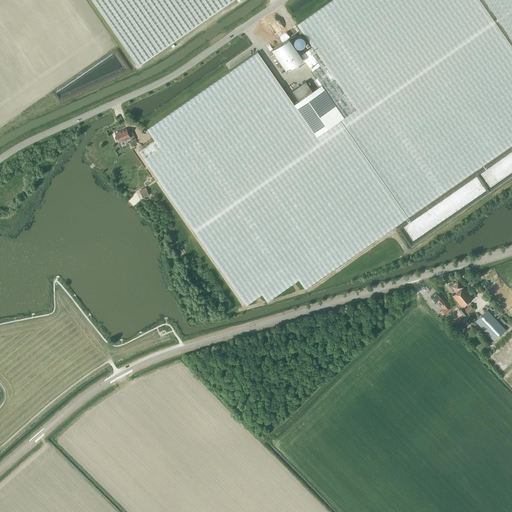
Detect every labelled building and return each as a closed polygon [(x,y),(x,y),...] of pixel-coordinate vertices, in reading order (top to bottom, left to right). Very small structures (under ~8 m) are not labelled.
[(92,0),(138,65),(232,0),(92,0)] [(305,288),(408,217),(511,143),(511,46),(496,23),(494,21),(479,0),(331,0),(297,24),(312,46),(301,55),(321,84),(312,91),(305,81),(292,90),(299,100),(294,104),(257,52),(147,129),(155,140),(139,151),(246,304),(262,294),(267,301),(298,279),(305,288)] [(511,0),(484,0),(498,19),(494,21),(496,23),(499,21),(511,39),(511,0)] [(294,43),(294,45),(296,46),(297,47),(299,48),(302,47),(303,46),(305,44),(305,42),(305,40),(304,38),(302,37),(300,36),(298,36),(296,37),(295,39),(294,41),(294,43)] [(288,39),(271,50),(286,71),(303,60),(288,39)] [(115,136),(115,137),(116,140),(117,140),(118,139),(119,142),(129,137),(131,141),(135,140),(132,132),(128,134),(126,129),(115,134),(116,136),(115,136)] [(143,196),(150,193),(146,186),(140,189),(143,196)] [(465,309),(463,307),(473,298),(464,287),(463,287),(458,280),(451,286),(456,292),(456,293),(453,296),(462,307),(459,310),(464,316),(473,308),(470,305),(465,309)] [(441,306),(446,302),(445,300),(443,297),(438,291),(436,293),(435,293),(432,296),(431,297),(436,302),(438,301),(441,306)] [(442,315),(451,308),(446,302),(441,306),(444,309),(440,312),(442,315)] [(494,340),(505,330),(487,310),(476,321),(494,340)] [(457,328),(460,333),(465,329),(462,324),(457,328)]
